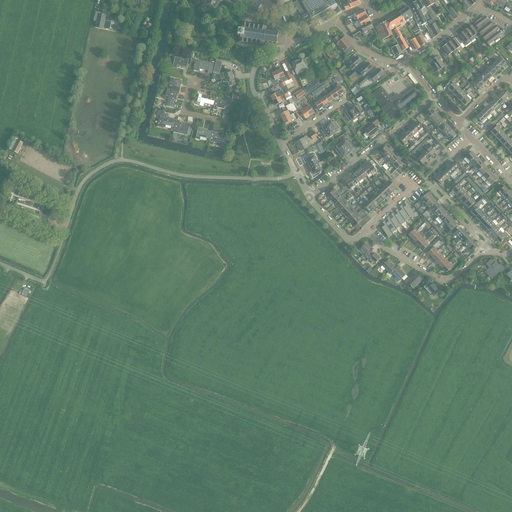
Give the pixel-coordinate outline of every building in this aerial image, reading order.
[(206,0),(204,5),(213,9),(216,0),(206,0)] [(296,8),(291,11),(295,18),(300,26),(303,27),(310,22),(314,20),(326,13),(328,12),(338,6),(336,3),(334,0),(297,0),(293,3),(294,5),(296,8)] [(343,5),(345,10),(347,9),(351,8),(360,4),(358,0),(346,0),(348,2),(349,3),(343,5)] [(417,0),(416,1),(419,8),(423,15),(426,13),(423,9),(425,7),(421,0),(417,0)] [(430,6),(434,3),(436,5),(438,4),(436,1),(434,3),(433,1),(432,0),(422,0),(427,8),(426,8),(430,16),(434,13),(430,6)] [(466,10),(471,6),(466,0),(462,4),(466,10)] [(497,0),(495,4),(502,9),(507,1),(505,0),(497,0)] [(410,5),(414,12),(419,8),(416,1),(410,5)] [(455,19),(459,16),(452,6),(448,9),(455,19)] [(399,13),(405,22),(412,16),(408,7),(399,13)] [(414,12),(417,18),(423,15),(419,8),(414,12)] [(358,20),(366,15),(363,10),(355,14),(358,20)] [(98,15),(96,27),(110,30),(112,22),(103,20),(104,13),(103,16),(98,15)] [(392,18),(397,28),(406,23),(405,22),(399,13),(395,16),(392,18)] [(417,18),(421,26),(427,23),(423,15),(417,18)] [(361,26),(370,22),(367,16),(358,21),(361,26)] [(477,30),(478,33),(488,45),(497,38),(498,38),(505,33),(501,27),(499,29),(495,24),(493,25),(489,20),(487,21),(483,16),(474,24),(478,29),(477,30)] [(397,39),(402,48),(403,50),(408,48),(397,28),(392,18),(386,21),(390,31),(393,29),(394,31),(394,30),(398,38),(397,39)] [(381,40),(392,35),(390,31),(386,21),(375,28),(381,40)] [(239,42),(239,43),(240,43),(240,42),(244,43),(244,44),(245,44),(245,43),(248,44),(249,45),(249,44),(253,44),(253,45),(254,45),(254,44),(257,45),(257,46),(258,46),(258,45),(262,46),(263,47),(263,46),(264,46),(264,45),(263,45),(264,42),(267,42),(267,43),(268,43),(268,42),(271,43),(272,44),(272,43),(275,43),(275,44),(276,44),(276,43),(277,43),(278,43),(277,42),(278,34),(279,34),(279,33),(278,33),(278,32),(277,32),(277,33),(274,32),(274,31),(273,31),(273,32),(270,32),(269,32),(269,31),(266,31),(266,30),(265,30),(266,28),(266,27),(265,27),(265,26),(264,26),(264,27),(261,26),(261,25),(260,25),(260,26),(256,26),(256,25),(255,24),(255,25),(252,25),(252,24),(251,24),(251,25),(247,24),(247,23),(246,23),(246,24),(243,24),(243,23),(242,22),(242,23),(241,23),(241,24),(242,24),(241,28),(240,27),(240,28),(239,28),(239,30),(239,29),(239,30),(238,30),(237,30),(239,31),(238,35),(237,34),(237,35),(238,36),(238,37),(239,37),(239,38),(239,39),(240,39),(239,42),(238,41),(238,42),(239,42)] [(367,32),(373,28),(370,22),(360,28),(364,33),(364,34),(367,32)] [(430,26),(435,36),(440,33),(435,23),(430,26)] [(426,28),(428,32),(429,32),(433,39),(435,37),(431,31),(428,24),(426,25),(427,28),(426,28)] [(467,29),(474,36),(477,33),(478,33),(477,30),(478,29),(474,24),(472,26),(472,25),(467,29)] [(463,32),(471,42),(475,39),(473,37),(474,36),(467,29),(463,32)] [(359,30),(352,34),(354,38),(360,35),(359,30)] [(458,37),(462,44),(465,47),(471,42),(463,32),(459,35),(460,36),(458,37)] [(421,45),(426,43),(421,35),(416,37),(421,45)] [(346,56),(354,49),(344,38),(340,41),(337,37),(333,40),(346,56)] [(451,42),(457,49),(461,46),(460,46),(462,44),(458,37),(455,39),(451,42)] [(415,39),(411,41),(416,50),(420,47),(415,39)] [(447,45),(453,53),(455,55),(459,52),(457,49),(451,42),(447,45)] [(392,48),(396,56),(402,54),(398,45),(392,48)] [(449,56),(453,53),(447,45),(443,48),(443,49),(441,51),(446,57),(448,55),(449,56)] [(175,57),(173,68),(177,69),(178,66),(184,67),(187,68),(189,57),(180,54),(179,58),(175,57)] [(352,70),(361,62),(360,61),(360,59),(359,58),(357,58),(356,57),(347,65),(352,70)] [(445,71),(450,68),(446,62),(443,64),(440,59),(439,59),(437,57),(432,60),(436,66),(433,68),(436,72),(443,68),(445,71)] [(496,62),(501,68),(506,63),(500,58),(496,62)] [(196,60),(194,71),(198,72),(199,69),(208,71),(207,73),(212,74),(214,65),(210,64),(196,60)] [(296,75),(307,70),(302,60),(292,64),(296,75)] [(216,61),(213,73),(219,74),(221,63),(216,61)] [(491,66),(497,72),(501,68),(496,62),(491,66)] [(359,71),(363,76),(372,68),(371,67),(371,66),(370,64),(368,64),(367,63),(359,71)] [(487,70),(492,76),(497,72),(491,66),(487,70)] [(276,72),(279,79),(280,78),(283,83),(282,83),(283,87),(286,85),(285,82),(286,81),(281,69),(276,72)] [(374,82),(383,74),(382,73),(382,72),(381,70),(379,70),(379,69),(370,77),(374,82)] [(463,76),(466,78),(470,74),(472,73),(470,70),(463,76)] [(483,75),(488,80),(492,76),(487,70),(483,75)] [(225,73),(226,75),(224,76),(225,80),(227,80),(233,77),(231,71),(225,73)] [(269,78),(270,80),(273,86),(279,83),(277,80),(279,79),(276,72),(272,74),(273,76),(269,78)] [(337,77),(334,79),(333,80),(336,84),(343,79),(338,72),(335,74),(337,77)] [(478,79),(484,85),(488,80),(483,75),(478,79)] [(236,85),(233,77),(227,80),(229,87),(236,85)] [(173,83),(172,90),(167,89),(167,91),(171,92),(178,94),(179,94),(182,81),(171,78),(170,82),(173,83)] [(474,83),(476,85),(474,87),(477,90),(479,89),(484,85),(478,79),(474,83)] [(318,80),(303,91),(306,96),(321,85),(318,80)] [(288,100),(290,104),(295,102),(288,89),(295,86),(294,83),(287,86),(286,85),(283,87),(285,91),(283,92),(287,101),(288,100)] [(448,88),(452,93),(458,87),(454,83),(448,88)] [(337,88),(335,90),(339,96),(344,92),(338,84),(336,85),(337,88)] [(380,109),(385,115),(390,121),(397,115),(396,115),(400,112),(401,112),(420,97),(416,92),(420,88),(417,84),(400,98),(398,95),(397,94),(391,98),(382,87),(372,95),(382,108),(380,109)] [(355,87),(351,91),(355,95),(359,91),(355,87)] [(458,87),(452,93),(456,97),(464,90),(462,91),(458,87)] [(305,95),(304,94),(302,91),(301,90),(294,94),(298,99),(305,95)] [(339,96),(335,90),(315,104),(319,110),(339,96)] [(464,90),(456,97),(460,101),(466,96),(468,94),(466,91),(464,90)] [(177,94),(178,94),(171,92),(167,91),(166,96),(169,97),(166,106),(174,107),(177,94)] [(277,93),(270,96),(273,101),(279,98),(284,95),(282,91),(277,93)] [(498,96),(504,101),(508,97),(510,98),(511,95),(507,91),(505,94),(503,91),(498,96)] [(197,102),(200,103),(200,105),(204,107),(205,104),(214,106),(216,99),(217,94),(211,92),(210,97),(202,95),(201,98),(199,97),(197,102)] [(466,96),(460,101),(465,106),(471,100),(466,96)] [(494,100),(500,106),(504,101),(498,96),(494,100)] [(282,102),(279,98),(273,101),(275,106),(282,102)] [(214,106),(213,110),(217,111),(218,108),(227,110),(229,102),(216,99),(214,106)] [(490,104),(495,110),(497,112),(501,107),(500,106),(494,100),(490,104)] [(288,110),(293,112),(294,114),(297,112),(296,109),(297,108),(294,105),(295,104),(295,102),(290,104),(286,106),(288,110)] [(485,109),(491,114),(495,110),(490,104),(485,109)] [(349,107),(357,118),(362,115),(361,114),(363,112),(358,105),(356,106),(355,105),(353,106),(352,105),(349,107)] [(165,125),(172,127),(175,127),(176,121),(176,120),(164,117),(165,113),(164,113),(165,111),(165,112),(166,108),(162,107),(161,111),(159,110),(159,112),(158,111),(157,115),(160,116),(158,126),(165,128),(165,125)] [(305,110),(309,116),(314,113),(309,107),(305,110)] [(353,121),(357,118),(349,107),(347,109),(348,110),(346,111),(347,113),(344,114),(349,122),(352,120),(353,121)] [(425,113),(429,118),(436,112),(431,108),(425,113)] [(375,116),(370,109),(366,112),(371,119),(375,116)] [(481,113),(487,118),(491,114),(485,109),(481,113)] [(305,119),(309,116),(305,110),(300,113),(305,119)] [(280,115),(282,120),(289,116),(287,111),(280,115)] [(289,116),(282,120),(285,124),(285,126),(291,123),(291,121),(296,118),(297,119),(300,118),(297,112),(294,114),(289,116)] [(436,112),(429,118),(433,123),(440,117),(436,112)] [(482,123),(487,118),(481,113),(477,117),(482,123)] [(416,118),(422,125),(426,122),(424,119),(423,120),(421,117),(420,118),(418,116),(416,118)] [(379,132),(375,126),(379,122),(375,117),(369,123),(371,126),(364,131),(371,139),(379,132)] [(440,117),(433,123),(438,127),(444,122),(440,117)] [(507,125),(507,126),(509,124),(503,118),(500,121),(504,126),(504,127),(504,128),(507,125)] [(171,131),(173,132),(178,133),(187,135),(189,124),(176,121),(175,127),(172,127),(171,131)] [(326,123),(334,135),(338,131),(337,130),(340,129),(334,121),(332,123),(331,122),(329,123),(329,122),(326,123)] [(485,126),(486,127),(487,128),(489,130),(494,126),(492,124),(489,121),(485,126)] [(411,124),(418,132),(423,128),(417,122),(414,124),(413,123),(411,124)] [(444,122),(438,127),(442,132),(448,126),(444,122)] [(329,138),(334,135),(326,123),(323,125),(324,126),(322,128),(323,129),(321,131),(326,138),(328,136),(329,138)] [(411,128),(408,130),(414,136),(418,132),(411,124),(409,126),(411,128)] [(442,132),(440,134),(444,138),(446,136),(446,137),(452,131),(448,126),(442,132)] [(491,132),(495,137),(501,131),(497,126),(491,132)] [(201,138),(210,139),(211,133),(212,131),(211,131),(198,128),(195,139),(200,140),(201,138)] [(402,132),(409,140),(414,136),(408,130),(406,133),(404,131),(402,132)] [(210,139),(209,144),(213,145),(214,142),(226,145),(228,137),(217,135),(218,132),(211,131),(212,131),(211,133),(210,139)] [(452,131),(446,137),(450,141),(457,135),(452,131)] [(501,131),(495,137),(499,141),(506,136),(501,131)] [(404,145),(409,140),(402,132),(400,134),(402,136),(399,139),(404,145)] [(506,136),(499,141),(504,146),(510,140),(506,136)] [(305,138),(296,142),(301,151),(308,148),(305,141),(306,141),(305,138)] [(341,144),(349,154),(351,153),(351,151),(352,150),(351,149),(354,147),(348,140),(346,142),(345,141),(341,144)] [(18,155),(23,144),(18,141),(12,152),(18,155)] [(431,146),(438,154),(440,152),(438,150),(441,148),(436,142),(431,146)] [(346,156),(349,154),(341,144),(336,147),(337,148),(335,150),(341,157),(343,155),(344,157),(346,155),(346,156)] [(380,151),(385,156),(392,149),(391,147),(389,149),(386,146),(380,151)] [(427,150),(432,156),(434,154),(436,156),(438,154),(431,146),(427,150)] [(392,149),(385,156),(389,160),(394,155),(392,152),(394,151),(392,149)] [(422,154),(429,162),(431,161),(429,159),(432,156),(427,150),(422,154)] [(467,156),(466,158),(470,163),(477,157),(472,152),(470,154),(467,156)] [(427,164),(429,162),(422,154),(417,159),(423,165),(425,162),(427,164)] [(307,163),(309,168),(318,163),(315,158),(314,159),(312,155),(303,159),(305,164),(307,163)] [(394,155),(389,160),(393,165),(401,158),(399,156),(397,158),(394,155)] [(477,157),(470,163),(474,167),(481,161),(477,157)] [(393,165),(397,169),(398,168),(403,164),(400,161),(402,159),(401,158),(393,165)] [(481,161),(474,167),(479,172),(485,166),(481,161)] [(364,165),(371,173),(375,170),(369,162),(364,165)] [(448,164),(455,172),(459,167),(454,162),(451,164),(449,163),(448,164)] [(310,173),(313,179),(321,173),(319,169),(320,168),(318,163),(309,168),(311,172),(310,173)] [(448,168),(445,170),(450,176),(455,172),(448,164),(446,166),(448,168)] [(361,168),(367,176),(371,173),(364,165),(361,168)] [(485,166),(479,172),(483,176),(489,170),(485,166)] [(357,171),(363,179),(367,176),(361,168),(357,171)] [(439,173),(446,180),(450,176),(445,170),(442,173),(441,171),(439,173)] [(489,170),(483,176),(487,181),(493,175),(489,170)] [(352,174),(358,182),(363,179),(357,171),(352,174)] [(387,171),(385,172),(393,181),(396,179),(391,175),(387,171)] [(441,184),(446,180),(439,173),(437,174),(439,176),(436,179),(441,184)] [(348,177),(354,185),(358,182),(352,174),(348,177)] [(493,175),(487,181),(491,185),(498,179),(493,175)] [(350,188),(354,185),(348,177),(344,181),(350,188)] [(386,185),(393,192),(397,189),(390,181),(386,185)] [(458,184),(451,191),(456,195),(462,189),(458,184)] [(383,188),(389,196),(393,192),(386,185),(383,188)] [(498,192),(501,196),(508,190),(504,186),(498,192)] [(379,192),(386,199),(389,196),(383,188),(379,192)] [(327,196),(331,200),(339,192),(338,191),(337,192),(335,189),(327,196)] [(462,189),(456,195),(460,200),(467,194),(462,189)] [(508,190),(501,196),(505,200),(511,194),(508,190)] [(339,192),(331,200),(335,204),(342,197),(340,195),(340,194),(339,192)] [(375,195),(382,203),(386,199),(379,192),(375,195)] [(421,199),(426,204),(432,198),(428,193),(421,199)] [(467,194),(460,200),(464,204),(471,198),(467,194)] [(371,199),(378,206),(382,203),(375,195),(371,199)] [(342,197),(335,204),(338,207),(346,200),(345,198),(344,199),(342,197)] [(432,198),(426,204),(430,208),(436,202),(432,198)] [(471,198),(464,204),(469,209),(475,203),(471,198)] [(368,202),(374,209),(378,206),(371,199),(368,202)] [(346,200),(338,207),(341,211),(350,203),(348,204),(347,202),(347,201),(346,200)] [(350,203),(341,211),(342,212),(341,212),(341,213),(343,215),(344,215),(344,214),(345,215),(357,204),(355,202),(353,200),(351,202),(353,204),(352,205),(350,203)] [(407,206),(404,208),(410,217),(415,214),(409,205),(406,201),(405,203),(407,206)] [(370,213),(374,209),(368,202),(364,206),(370,213)] [(436,202),(430,208),(434,213),(440,207),(436,202)] [(357,204),(345,215),(345,216),(345,217),(346,218),(347,219),(348,218),(348,219),(355,212),(354,210),(358,205),(357,204)] [(401,209),(399,211),(405,220),(410,217),(404,208),(402,205),(399,206),(401,209)] [(440,207),(434,213),(438,217),(445,211),(440,207)] [(472,213),(476,217),(482,211),(478,207),(472,213)] [(397,213),(394,215),(401,225),(405,221),(405,220),(399,211),(397,209),(395,210),(397,213)] [(355,212),(348,219),(352,222),(364,211),(362,210),(360,212),(357,214),(355,212)] [(364,211),(352,222),(355,226),(355,227),(357,230),(361,227),(358,224),(360,222),(362,220),(361,218),(363,216),(363,215),(365,213),(364,211)] [(445,211),(438,217),(442,222),(449,216),(445,211)] [(482,211),(476,217),(479,220),(485,215),(482,211)] [(393,217),(390,219),(396,229),(401,225),(394,215),(393,213),(391,214),(393,217)] [(485,215),(479,220),(483,224),(489,218),(485,215)] [(449,216),(442,222),(447,226),(453,220),(449,216)] [(388,221),(386,223),(392,233),(397,229),(396,229),(390,219),(388,217),(386,218),(388,221)] [(489,218),(483,224),(486,228),(492,222),(489,218)] [(453,220),(447,226),(451,231),(457,225),(453,220)] [(392,233),(386,223),(384,221),(382,222),(384,225),(381,227),(387,237),(392,233)] [(492,222),(486,228),(490,232),(496,226),(492,222)] [(496,226),(490,232),(493,235),(499,229),(496,226)] [(454,234),(458,237),(464,232),(460,228),(454,234)] [(409,235),(413,239),(419,233),(415,229),(409,235)] [(499,229),(493,235),(496,239),(503,233),(499,229)] [(503,233),(496,239),(500,243),(508,235),(505,231),(503,233)] [(464,232),(458,237),(461,241),(467,235),(464,232)] [(419,233),(413,239),(416,243),(423,237),(419,233)] [(467,235),(461,241),(465,245),(471,239),(467,235)] [(423,237),(416,243),(420,247),(426,241),(423,237)] [(471,239),(465,245),(468,249),(474,243),(471,239)] [(426,241),(420,247),(424,251),(430,245),(426,241)] [(474,243),(468,249),(472,253),(478,247),(474,243)] [(365,254),(364,255),(363,255),(363,256),(362,257),(364,259),(371,253),(369,251),(371,249),(366,244),(360,249),(365,254)] [(428,253),(432,257),(438,251),(434,247),(428,253)] [(438,251),(432,257),(435,261),(442,255),(438,251)] [(371,253),(364,259),(367,262),(368,260),(370,259),(374,264),(380,258),(375,253),(373,255),(371,253)] [(442,255),(435,261),(439,265),(445,259),(442,255)] [(445,259),(439,265),(443,269),(449,263),(445,259)] [(384,270),(385,269),(388,272),(385,275),(387,277),(390,274),(391,273),(392,272),(397,267),(395,265),(394,266),(389,260),(382,266),(381,267),(381,268),(383,270),(384,270)] [(489,268),(485,272),(492,280),(500,272),(501,274),(506,269),(501,263),(499,265),(494,260),(490,260),(486,264),(489,268)] [(449,263),(443,269),(447,273),(453,267),(449,263)] [(397,267),(392,272),(397,277),(394,280),(397,283),(400,281),(406,275),(400,269),(401,268),(399,266),(397,267)] [(413,289),(422,280),(417,274),(411,279),(409,277),(405,281),(407,284),(408,283),(411,286),(413,289)] [(432,294),(433,295),(434,295),(436,295),(437,294),(440,291),(433,284),(431,286),(428,283),(423,288),(426,291),(427,290),(432,294)] [(27,297),(30,291),(24,288),(21,294),(27,297)]
